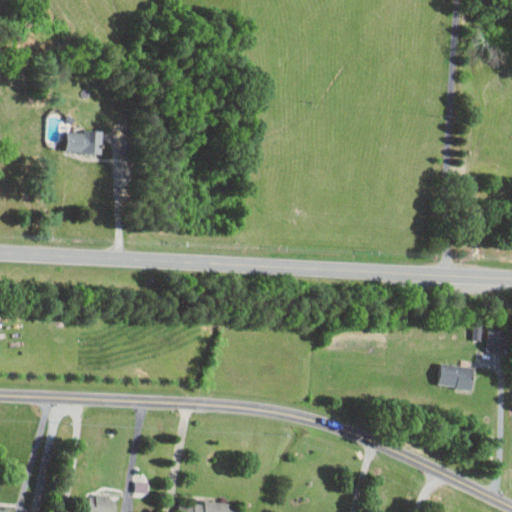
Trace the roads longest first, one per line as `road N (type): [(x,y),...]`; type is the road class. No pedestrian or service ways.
road 1 (residential): [(511,505),(371,439),(290,413),(0,394)]
road 2 (primary): [(0,253),(511,277)]
road 3 (residential): [(455,275),(461,0)]
